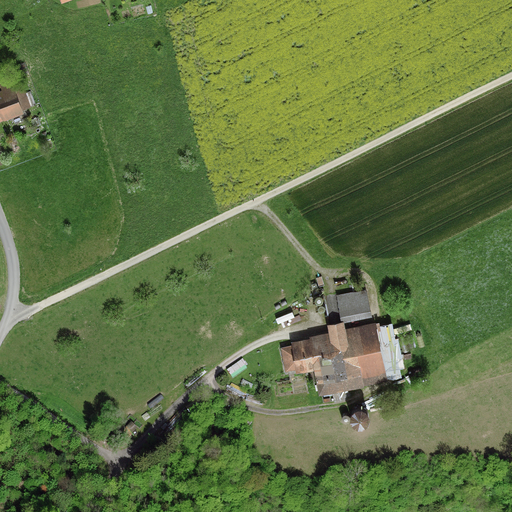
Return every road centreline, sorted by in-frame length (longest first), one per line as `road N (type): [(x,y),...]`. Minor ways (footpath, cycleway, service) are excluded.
road 1 (track): [(511,75),(4,321)]
road 2 (track): [(249,202),(323,272),(370,280),(375,315),(291,334)]
road 3 (track): [(209,376),(216,389),(260,411),(344,403),(381,386)]
